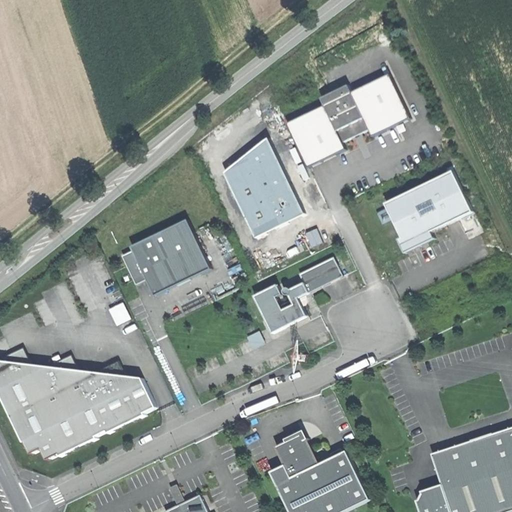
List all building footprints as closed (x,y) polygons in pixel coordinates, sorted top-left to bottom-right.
[(291,123),(312,167),(351,149),(347,141),(360,135),(373,128),(377,136),(415,118),(394,74),(356,92),(353,85),(325,98),(329,105),(291,123)] [(458,171),(390,203),(392,207),(383,212),(384,214),(382,216),(385,222),(387,221),(388,223),(397,218),(402,228),(407,237),(403,239),(409,253),(439,238),(436,232),(477,211),(458,171)] [(151,279),(159,295),(185,283),(216,268),(192,219),(180,225),(182,229),(137,250),(127,255),(140,284),(151,279)] [(135,246),(137,250),(182,229),(180,225),(135,246)] [(327,226),(310,233),(316,246),(332,239),(327,226)] [(259,296),(277,332),(295,323),(311,315),(302,298),(347,275),(338,257),(304,274),(308,283),(286,294),(282,284),(259,296)] [(114,308),(122,325),(136,319),(128,302),(114,308)] [(251,337),(257,348),(269,342),(263,331),(251,337)] [(0,372),(3,371),(4,373),(0,375),(0,381),(3,389),(2,390),(27,441),(28,441),(34,454),(45,448),(51,460),(63,454),(64,456),(70,453),(69,452),(95,439),(96,441),(102,438),(100,436),(111,431),(112,432),(144,416),(145,417),(150,415),(149,413),(161,407),(146,377),(134,383),(123,360),(87,378),(75,354),(40,372),(27,347),(0,359),(0,372)] [(511,428),(436,453),(446,484),(425,490),(426,493),(421,500),(424,511),(509,511),(511,511),(511,428)] [(275,472),(294,511),(347,511),(374,499),(350,451),(324,464),(311,438),(308,439),(306,434),(291,441),(279,447),(289,465),(275,472)] [(182,484),(174,487),(182,504),(190,501),(182,484)] [(212,511),(204,494),(188,502),(190,505),(185,507),(184,504),(169,511),(212,511)]
